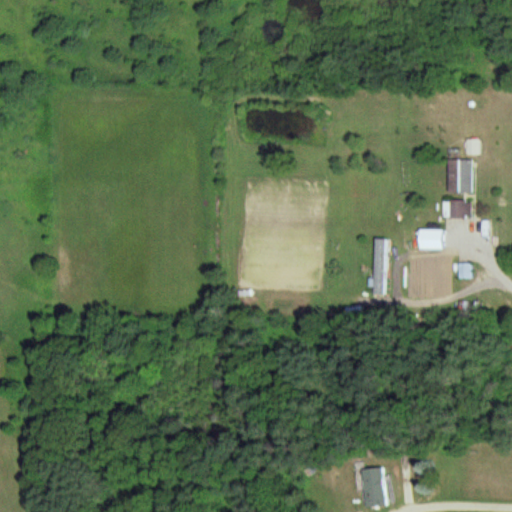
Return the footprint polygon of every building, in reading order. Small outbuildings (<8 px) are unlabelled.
[(476,157),(452,157),(452,191),(476,191),(476,157)] [(447,199),(447,217),(474,217),(474,199),(447,199)] [(431,235),(430,235),(430,245),(444,245),(444,228),(431,228),(431,235)] [(377,237),(377,294),(390,294),(390,237),(377,237)] [(463,276),(476,276),(476,262),(463,262),(463,276)] [(403,475),(411,474),(410,458),(402,458),(403,475)] [(366,468),(367,507),(387,506),(386,467),(366,468)]
